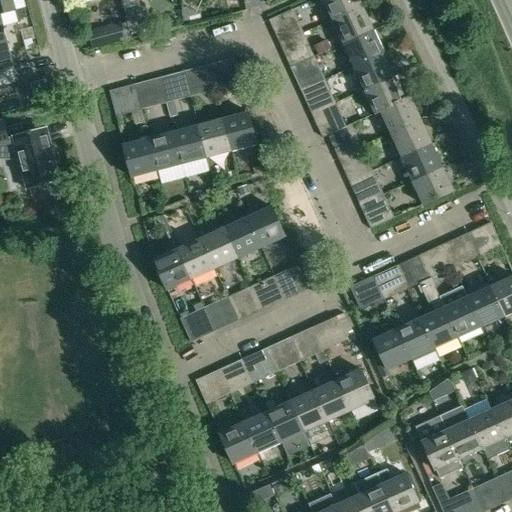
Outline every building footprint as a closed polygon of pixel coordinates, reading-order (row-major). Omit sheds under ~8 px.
[(0,0),(0,10),(13,7),(10,0),(0,0)] [(322,0),(332,21),(362,7),(358,0),(322,0)] [(144,4),(123,9),(129,33),(149,29),(144,4)] [(332,21),(343,44),(373,31),(362,7),(332,21)] [(298,22),(293,11),(270,21),(275,32),(298,22)] [(121,23),(88,32),(93,50),(126,41),(121,23)] [(384,54),(373,31),(343,44),(354,68),(384,54)] [(280,44),(285,56),(308,45),(303,34),(280,44)] [(0,72),(14,69),(6,40),(0,41),(0,72)] [(354,68),(364,91),(394,77),(384,54),(354,68)] [(290,67),(296,79),(319,69),(314,57),(290,67)] [(234,59),(222,62),(229,87),(241,84),(234,59)] [(216,91),(209,66),(197,69),(203,94),(216,91)] [(184,72),(172,75),(179,100),(191,97),(184,72)] [(405,101),(394,77),(364,91),(375,114),(380,112),(405,101)] [(166,104),(160,79),(148,82),(154,107),(166,104)] [(301,91),(306,102),(330,92),(325,80),(301,91)] [(141,110),(135,85),(123,88),(130,113),(141,110)] [(380,112),(391,135),(421,121),(411,98),(405,101),(380,112)] [(335,104),(312,114),(317,126),(340,116),(335,104)] [(249,113),(224,119),(232,151),(257,145),(249,113)] [(207,158),(232,151),(224,119),(199,126),(207,158)] [(0,143),(9,141),(3,121),(0,121),(0,143)] [(391,135),(402,159),(432,145),(421,121),(391,135)] [(328,135),(333,148),(357,137),(351,125),(328,135)] [(182,164),(207,158),(199,126),(174,132),(182,164)] [(60,182),(55,163),(55,162),(51,147),(50,146),(46,127),(14,136),(28,190),(60,182)] [(157,171),(182,164),(174,132),(149,139),(157,171)] [(132,178),(157,171),(149,139),(124,146),(132,178)] [(402,159),(412,182),(443,168),(432,145),(402,159)] [(361,148),(338,159),(344,170),(367,159),(361,148)] [(443,168),(412,182),(423,206),(453,192),(443,168)] [(372,171),(349,182),(354,194),(377,183),(372,171)] [(382,194),(359,205),(365,217),(388,207),(382,194)] [(248,217),(262,248),(285,237),(271,206),(248,217)] [(262,248),(248,217),(224,228),(238,259),(262,248)] [(490,224),(478,229),(489,253),(501,248),(490,224)] [(238,259),(224,228),(201,238),(215,269),(238,259)] [(467,234),(455,240),(466,263),(477,258),(467,234)] [(215,269),(201,238),(177,249),(191,280),(215,269)] [(454,269),(444,245),(432,250),(442,274),(454,269)] [(177,249),(154,260),(168,291),(191,280),(177,249)] [(434,349),(458,339),(444,308),(420,256),(408,261),(419,284),(429,306),(431,305),(435,312),(420,319),(434,349)] [(407,290),(397,266),(385,272),(396,295),(407,290)] [(284,300),(296,295),(285,271),(273,276),(284,300)] [(374,277),(362,282),(373,305),(384,300),(374,277)] [(511,277),(491,287),(505,317),(511,313),(511,277)] [(261,311),(273,305),(262,281),(250,287),(261,311)] [(481,328),(505,317),(491,287),(467,297),(481,328)] [(249,316),(239,292),(227,297),(238,321),(249,316)] [(481,328),(467,297),(444,308),(458,339),(481,328)] [(214,332),(226,327),(215,303),(204,308),(214,332)] [(192,313),(180,318),(191,343),(202,338),(192,313)] [(336,317),(324,322),(335,346),(347,341),(336,317)] [(411,360),(434,349),(420,319),(397,329),(411,360)] [(312,328),(300,333),(311,357),(324,351),(312,328)] [(387,371),(411,360),(397,329),(373,340),(387,371)] [(289,338),(276,344),(288,368),(300,362),(289,338)] [(266,349),(254,354),(265,378),(277,372),(266,349)] [(243,359),(231,365),(242,389),(254,383),(243,359)] [(219,370),(208,376),(219,399),(230,394),(219,370)] [(360,370),(337,381),(351,412),(375,401),(360,370)] [(314,391),(328,422),(351,412),(337,381),(314,391)] [(314,391),(290,402),(304,433),(328,422),(314,391)] [(505,439),(511,435),(511,400),(492,410),(505,439)] [(281,443),(304,433),(290,402),(267,413),(281,443)] [(482,449),(469,420),(463,407),(440,418),(446,431),(459,460),(482,449)] [(505,439),(492,410),(469,420),(482,449),(487,460),(510,449),(505,439)] [(267,413),(243,423),(257,454),(281,443),(267,413)] [(220,434),(234,465),(257,454),(243,423),(220,434)] [(459,460),(446,431),(423,441),(439,478),(463,468),(459,460)] [(345,455),(351,467),(369,458),(362,446),(345,455)] [(388,470),(379,474),(383,484),(396,511),(415,511),(422,509),(419,503),(406,474),(392,480),(388,470)] [(506,502),(511,499),(511,481),(508,473),(496,479),(506,502)] [(396,511),(383,484),(379,474),(355,485),(360,494),(367,511),(396,511)] [(482,511),(484,511),(496,507),(485,483),(472,489),(482,511)] [(367,511),(360,494),(337,505),(339,511),(367,511)] [(454,511),(469,511),(461,494),(449,500),(454,511)] [(454,511),(449,500),(439,504),(442,511),(454,511)]
